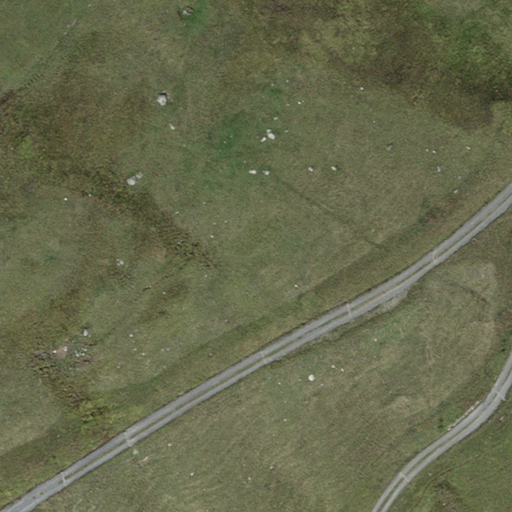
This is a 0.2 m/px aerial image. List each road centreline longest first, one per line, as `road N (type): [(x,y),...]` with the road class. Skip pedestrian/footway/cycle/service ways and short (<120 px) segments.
road 1 (track): [(511,191),(411,274),(13,511)]
road 2 (track): [(378,511),(411,468),(485,409),(511,367)]
